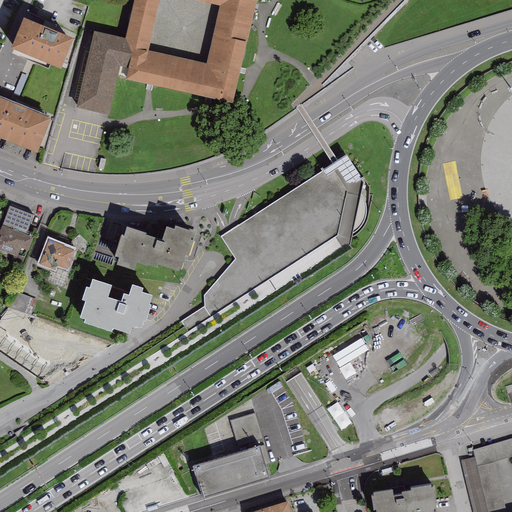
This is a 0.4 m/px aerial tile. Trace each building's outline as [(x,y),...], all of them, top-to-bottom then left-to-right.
[(134,0),(125,40),(94,33),(76,110),(109,118),(118,78),(126,80),(126,82),(149,87),(233,105),(252,23),(257,0),(134,0)] [(60,74),(73,43),(24,23),(11,54),(60,74)] [(0,141),(37,156),(50,122),(0,101),(0,141)] [(34,217),(10,207),(0,232),(0,251),(17,258),(21,249),(28,252),(33,239),(26,236),(34,217)] [(193,236),(175,230),(174,233),(166,231),(161,247),(154,244),(155,242),(146,239),(146,237),(127,231),(124,240),(121,239),(114,260),(119,262),(116,268),(135,274),(137,267),(146,270),(147,268),(157,272),(158,269),(178,275),(179,273),(180,274),(185,260),(188,261),(193,246),(191,245),(193,236)] [(65,248),(49,242),(39,266),(55,272),(57,268),(67,272),(75,252),(65,249),(65,248)] [(111,290),(92,284),(90,292),(86,291),(82,304),(85,304),(80,322),(85,323),(84,326),(111,335),(113,332),(129,338),(132,331),(135,332),(135,331),(141,332),(143,325),(145,325),(151,309),(149,309),(152,300),(141,296),(143,293),(132,289),(129,300),(124,298),(122,306),(108,302),(111,290)] [(7,313),(0,321),(0,343),(18,323),(7,313)] [(67,347),(27,319),(9,345),(49,373),(67,347)] [(237,446),(263,438),(255,413),(229,420),(237,446)] [(511,439),(473,451),(475,458),(477,467),(494,463),(511,457),(511,439)] [(258,445),(192,466),(202,498),(268,477),(258,445)] [(475,458),(461,461),(473,511),(505,511),(494,463),(477,467),(475,458)] [(431,488),(411,491),(411,494),(403,495),(404,502),(396,503),(395,499),(393,499),(392,493),(374,496),(374,499),(372,499),(373,511),(435,511),(435,506),(436,506),(434,490),(431,490),(431,488)] [(291,511),(288,501),(252,511),(291,511)]
